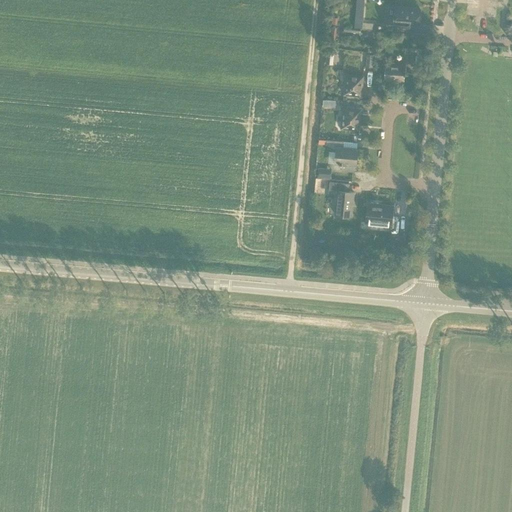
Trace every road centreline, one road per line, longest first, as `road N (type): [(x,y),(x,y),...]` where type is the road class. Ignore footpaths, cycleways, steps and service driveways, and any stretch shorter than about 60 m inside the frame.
road 1 (tertiary): [(424,301),(0,263)]
road 2 (track): [(317,0),(290,291)]
road 3 (residential): [(435,184),(449,32)]
road 4 (residential): [(435,184),(385,180),(390,107),(413,110)]
